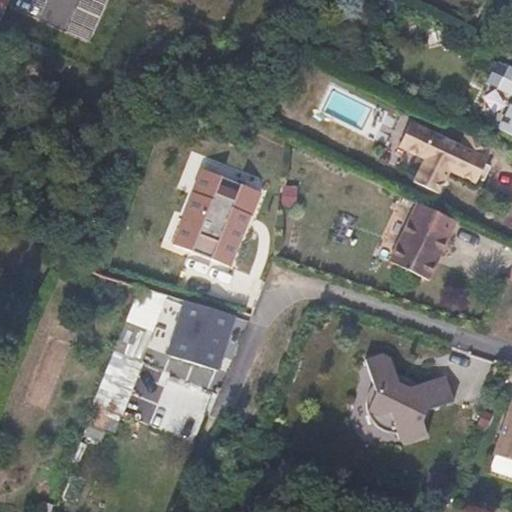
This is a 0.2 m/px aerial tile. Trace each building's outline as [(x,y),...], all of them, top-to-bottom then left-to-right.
[(165,0),(240,30),(252,0),(165,0)] [(511,135),(511,68),(509,66),(499,86),(502,91),(511,95),(511,103),(499,129),(511,135)] [(460,146),(412,122),(400,146),(426,159),(415,182),(439,194),(445,181),(440,178),(444,168),(477,184),(488,160),(460,146)] [(460,146),(488,160),(496,143),(468,129),(460,146)] [(262,194),(203,170),(172,245),(234,268),(262,194)] [(456,223),(417,203),(389,261),(428,280),(456,223)] [(152,332),(168,295),(141,287),(127,322),(148,331),(152,332)] [(218,372),(235,316),(184,300),(171,340),(193,347),(188,363),(203,367),(218,372)] [(115,350),(137,360),(148,331),(127,322),(115,350)] [(141,362),(152,332),(148,331),(137,360),(141,362)] [(193,347),(171,340),(167,356),(188,363),(193,347)] [(115,350),(85,427),(120,441),(137,398),(128,394),(141,362),(137,360),(115,350)] [(382,352),(364,356),(373,385),(368,392),(366,402),(365,406),(366,410),(372,421),(382,430),(388,432),(398,433),(400,439),(408,443),(428,437),(424,421),(429,410),(456,401),(448,375),(411,386),(401,382),(393,358),(382,352)] [(172,366),(169,374),(219,396),(222,388),(172,366)] [(511,402),(493,454),(495,454),(511,460),(511,402)] [(492,416),(483,412),(475,427),(485,432),(492,416)] [(511,460),(495,454),(490,471),(511,478),(511,460)]
